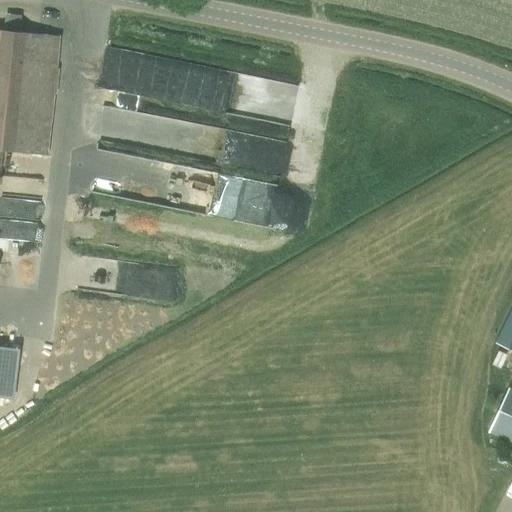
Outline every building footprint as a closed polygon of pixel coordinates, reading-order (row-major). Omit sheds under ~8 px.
[(19,15),(2,13),(0,27),(18,29),(19,15)] [(0,30),(0,154),(30,157),(31,151),(46,152),(58,36),(0,30)] [(113,51),(107,91),(206,107),(212,66),(113,51)] [(83,141),(275,172),(280,141),(88,109),(83,141)] [(511,308),(495,343),(511,350),(511,308)] [(0,344),(0,395),(11,397),(14,346),(0,344)] [(498,365),(509,356),(503,348),(492,358),(498,365)] [(511,391),(508,390),(500,406),(489,432),(511,441),(511,391)]
